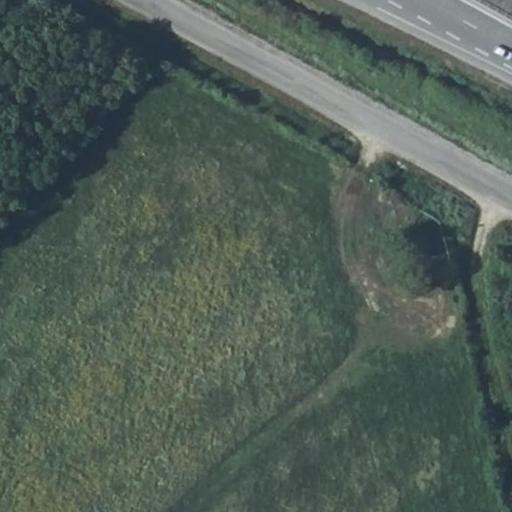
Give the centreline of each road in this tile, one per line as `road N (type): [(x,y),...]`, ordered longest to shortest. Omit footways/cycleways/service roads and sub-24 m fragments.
road 1 (tertiary): [(511,195),(156,0)]
road 2 (track): [(511,475),(485,370),(474,271),(499,188)]
